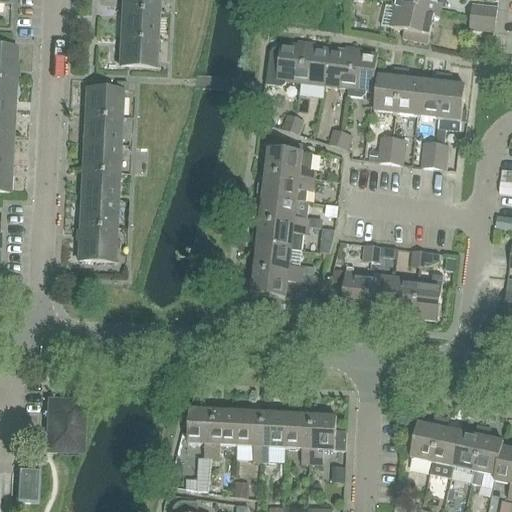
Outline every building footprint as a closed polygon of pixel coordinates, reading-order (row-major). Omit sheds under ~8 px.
[(123,0),(123,12),(158,14),(158,0),(123,0)] [(393,9),(397,10),(397,9),(418,15),(420,1),(439,5),(439,4),(444,5),(445,0),(386,0),(395,2),(393,9)] [(444,5),(439,4),(439,5),(420,1),(418,15),(397,9),(397,10),(393,9),(387,7),(383,28),(406,33),(404,40),(429,46),(435,18),(441,20),(444,5)] [(497,22),(498,11),(498,10),(474,7),(473,20),(497,22)] [(123,12),(122,40),(157,41),(158,14),(123,12)] [(495,35),(497,22),(473,20),(471,32),(495,35)] [(157,41),(122,40),(120,67),(155,69),(157,41)] [(286,84),(301,86),(306,49),(281,46),(281,51),(276,51),(273,52),(270,56),(266,88),(282,90),(286,87),(286,84)] [(0,49),(0,78),(15,79),(16,50),(0,49)] [(301,86),(325,89),(330,52),(306,49),(301,86)] [(325,89),(350,91),(354,54),(330,52),(325,89)] [(378,57),(354,54),(350,91),(349,99),(362,100),(365,97),(366,93),(374,94),(378,57)] [(376,113),(398,116),(403,71),(395,70),(394,80),(380,79),(376,113)] [(398,116),(419,118),(423,83),(410,82),(411,72),(403,71),(398,116)] [(445,76),(437,76),(436,85),(423,83),(419,118),(440,121),(445,76)] [(445,76),(440,121),(439,131),(462,133),(467,88),(452,86),(453,77),(445,76)] [(0,78),(0,107),(14,108),(15,79),(0,78)] [(87,90),(86,119),(121,120),(122,92),(87,90)] [(0,107),(0,136),(12,137),(14,108),(0,107)] [(283,132),(292,135),(297,120),(288,117),(283,132)] [(86,119),(84,147),(119,149),(121,120),(86,119)] [(305,123),(297,120),(292,135),(300,138),(305,123)] [(331,147),(339,149),(343,135),(336,132),(331,147)] [(352,137),(343,135),(339,149),(347,152),(352,137)] [(0,136),(0,165),(11,166),(12,137),(0,136)] [(380,165),(393,166),(395,141),(383,140),(380,165)] [(395,141),(393,166),(405,168),(408,143),(395,141)] [(424,171),(434,172),(437,147),(426,145),(424,171)] [(84,147),(83,176),(118,178),(119,149),(84,147)] [(269,152),(266,176),(316,182),(316,174),(311,173),(313,157),(304,156),(302,156),(303,148),(291,147),(290,154),(269,152)] [(437,147),(434,172),(448,173),(450,148),(437,147)] [(11,166),(0,165),(0,194),(10,194),(11,166)] [(511,172),(495,171),(494,200),(511,200),(511,172)] [(83,176),(81,205),(116,206),(118,178),(83,176)] [(259,187),(258,196),(260,199),(260,200),(263,201),(299,205),(299,204),(307,205),(309,195),(314,195),(316,182),(266,176),(265,185),(262,185),(259,187)] [(263,201),(260,225),(310,230),(311,222),(309,222),(310,206),(307,205),(299,204),(299,205),(263,201)] [(81,205),(80,233),(115,235),(116,206),(81,205)] [(504,218),(490,217),(489,232),(504,233),(504,218)] [(253,235),(252,245),(254,248),(254,249),(258,249),(293,253),(302,254),(304,238),(309,238),(310,230),(260,225),(259,233),(256,233),(253,235)] [(323,232),(322,243),(333,244),(334,239),(335,233),(323,232)] [(115,235),(80,233),(78,262),(113,264),(115,235)] [(373,265),(375,249),(365,248),(363,264),(373,265)] [(258,249),(255,274),(304,279),(305,271),(291,269),(293,253),(258,249)] [(381,266),(383,250),(375,249),(373,265),(381,266)] [(421,270),(423,255),(413,254),(411,269),(421,270)] [(423,255),(421,270),(428,271),(428,268),(439,265),(440,257),(423,255)] [(255,274),(252,298),(287,302),(288,300),(296,301),(298,286),(303,287),(304,279),(255,274)] [(343,313),(367,316),(372,277),(348,274),(343,313)] [(367,316),(390,318),(395,280),(372,277),(367,316)] [(419,283),(414,321),(438,324),(444,278),(433,277),(432,284),(419,283)] [(304,279),(303,287),(319,288),(321,281),(304,279)] [(390,318),(414,321),(419,283),(395,280),(390,318)] [(49,443),(59,453),(80,454),(83,407),(61,405),(50,415),(49,443)] [(204,463),(212,463),(214,414),(190,412),(188,448),(205,449),(204,463)] [(221,449),(237,450),(239,415),(214,414),(212,463),(220,464),(221,449)] [(253,465),(261,466),(263,416),(239,415),(237,450),(254,451),(253,465)] [(288,418),(263,416),(261,466),(269,466),(269,463),(284,464),(285,453),(286,453),(288,418)] [(313,469),(315,419),(288,418),(286,453),(302,454),(302,468),(313,469)] [(336,434),(337,420),(315,419),(313,469),(323,469),(324,454),(335,454),(346,454),(347,434),(336,434)] [(432,464),(442,421),(434,419),(432,429),(418,426),(410,460),(432,464)] [(449,423),(442,421),(432,464),(433,465),(430,477),(451,482),(454,469),(461,435),(447,432),(449,423)] [(472,486),(485,430),(477,428),(475,438),(461,435),(454,469),(452,482),(472,486)] [(492,432),(485,430),(472,486),(472,487),(481,489),(484,476),(494,478),(501,449),(503,450),(504,445),(490,442),(492,432)] [(507,500),(511,500),(511,451),(503,450),(501,449),(494,478),(493,483),(510,486),(507,500)] [(16,505),(38,506),(40,472),(18,471),(16,505)]
